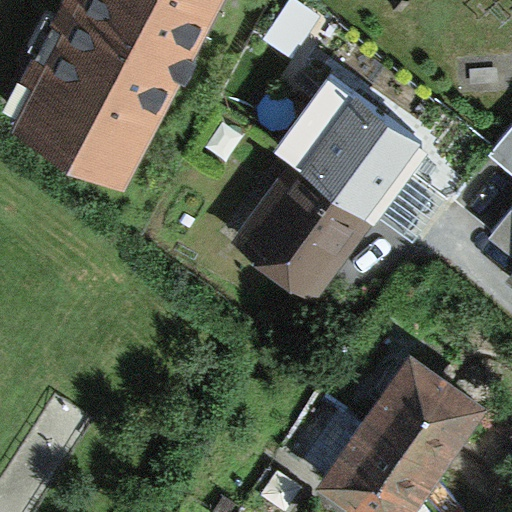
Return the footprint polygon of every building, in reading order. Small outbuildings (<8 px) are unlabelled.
[(17,121),(10,133),(123,193),(185,77),(225,0),(64,0),(4,114),(17,121)] [(320,11),(303,0),(285,0),(262,34),(291,53),(320,11)] [(427,152),(328,80),(273,154),(287,165),(373,227),(380,216),(413,173),(427,152)] [(511,129),(490,156),(511,173),(511,129)] [(373,227),(287,165),(230,245),(316,306),(373,227)] [(447,199),(413,173),(380,216),(414,241),(447,199)] [(511,258),(511,209),(488,239),(511,258)] [(384,393),(363,423),(441,477),(487,413),(409,358),(384,393)] [(416,511),(441,477),(363,423),(346,447),(315,491),(345,511),(416,511)] [(241,511),(243,509),(222,494),(209,511),(241,511)]
